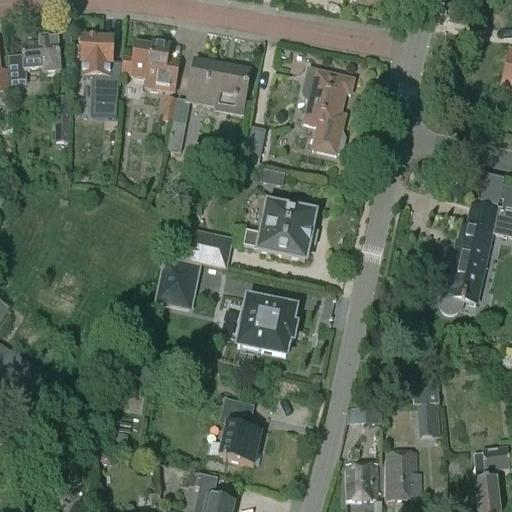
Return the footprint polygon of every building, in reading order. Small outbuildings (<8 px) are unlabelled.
[(80,41),(79,75),(81,75),(80,89),(91,89),(91,107),(115,108),(116,88),(105,88),(107,81),(108,81),(108,68),(110,68),(111,42),(80,41)] [(21,61),(7,62),(8,89),(23,88),(22,75),(40,74),(40,79),(58,78),(55,44),(46,45),(46,42),(37,43),(38,48),(20,50),(21,61)] [(122,62),(120,78),(145,82),(143,93),(173,97),(176,72),(164,70),(168,47),(151,45),(150,49),(133,46),(131,63),(122,62)] [(511,58),(507,57),(500,91),(511,93),(511,58)] [(193,64),(186,105),(187,105),(215,110),(214,114),(240,119),(249,74),(193,64)] [(307,73),(301,98),(302,102),(305,106),(307,106),(302,128),(321,132),(315,155),(335,159),(335,158),(341,154),(344,143),(340,136),(344,120),(339,118),(344,97),(349,98),(352,84),(314,75),(307,73)] [(171,126),(176,103),(166,101),(162,125),(171,126)] [(54,102),(52,126),(66,127),(67,103),(54,102)] [(250,131),(243,159),(258,162),(264,134),(250,131)] [(169,142),(167,154),(177,156),(179,144),(169,142)] [(281,187),(283,175),(262,171),(260,184),(281,187)] [(244,234),(241,251),(256,254),(256,255),(303,265),(313,218),(309,217),(311,210),(294,206),(292,213),(266,208),(260,237),(244,234)] [(444,280),(439,304),(439,306),(439,307),(439,309),(439,310),(440,311),(441,313),(442,314),(443,316),(445,317),(447,317),(449,318),(451,318),(452,318),(455,317),(456,317),(458,315),(459,314),(460,313),(461,312),(461,310),(462,309),(462,305),(464,306),(466,294),(464,294),(466,287),(480,290),(492,236),(511,240),(511,217),(471,208),(466,230),(462,229),(458,245),(456,244),(451,265),(454,266),(450,282),(444,280)] [(231,244),(189,235),(183,265),(224,273),(231,244)] [(165,265),(157,304),(158,304),(188,311),(190,301),(196,272),(165,265)] [(237,346),(236,348),(238,349),(238,348),(239,348),(238,352),(258,357),(258,353),(282,359),(282,360),(284,360),(284,358),(287,344),(289,344),(289,345),(291,345),(292,343),(291,343),(294,331),(295,332),(295,330),(293,329),(293,330),(291,329),(295,314),(296,313),(294,312),(294,313),(250,301),(248,300),(248,302),(246,313),(242,312),(236,335),(240,336),(237,346)] [(0,305),(0,381),(32,402),(46,380),(0,349),(0,327),(10,312),(0,305)] [(121,364),(117,381),(137,385),(141,368),(121,364)] [(435,386),(410,387),(412,409),(437,408),(435,386)] [(224,429),(216,462),(251,470),(260,436),(239,432),(242,420),(250,422),(253,410),(223,403),(217,427),(224,429)] [(415,429),(431,428),(432,440),(438,439),(436,411),(414,412),(415,429)] [(363,415),(363,429),(379,429),(379,415),(363,415)] [(125,445),(126,438),(117,437),(116,444),(125,445)] [(474,498),(469,499),(470,507),(475,506),(475,511),(497,511),(494,482),(492,482),(492,474),(508,472),(505,451),(480,454),(480,457),(471,458),(474,484),(472,484),(474,498)] [(414,456),(384,457),(384,504),(420,504),(419,478),(415,478),(414,456)] [(376,468),(345,468),(346,504),(376,504),(376,468)] [(22,469),(11,489),(24,497),(35,477),(22,469)] [(198,492),(193,511),(230,511),(232,508),(210,503),(214,482),(197,479),(194,491),(198,492)] [(148,511),(159,511),(157,511),(156,498),(148,498),(148,511)]
